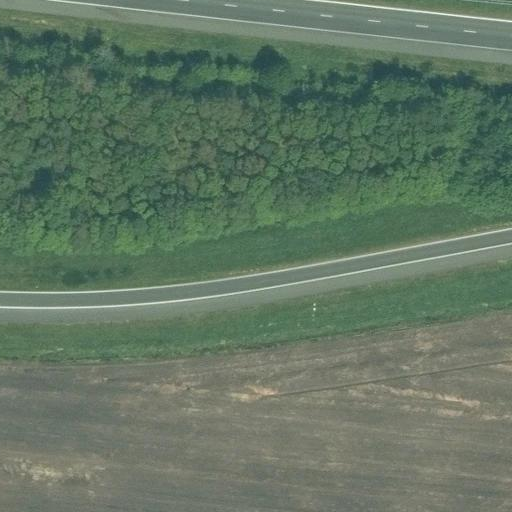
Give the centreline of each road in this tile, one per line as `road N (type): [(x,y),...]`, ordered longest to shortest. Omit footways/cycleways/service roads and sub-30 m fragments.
road 1 (motorway): [(0,301),(211,289),(511,238)]
road 2 (motorway): [(173,0),(511,38)]
